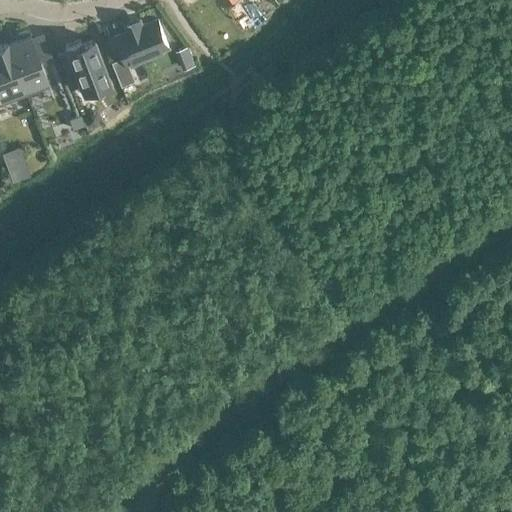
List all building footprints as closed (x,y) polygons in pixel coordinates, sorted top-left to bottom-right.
[(127,63),(169,47),(158,19),(143,25),(141,19),(127,24),(130,30),(115,36),(123,56),(111,61),(120,85),(134,80),(127,63)] [(7,42),(6,43),(26,94),(49,85),(30,36),(8,44),(7,42)] [(66,49),(57,52),(66,76),(75,72),(83,92),(110,81),(93,39),(81,43),(80,39),(65,45),(66,49)] [(0,103),(26,94),(6,43),(0,44),(0,103)] [(95,125),(100,118),(97,111),(89,110),(84,117),(87,124),(95,125)] [(80,115),(69,119),(72,128),(84,124),(80,115)]
